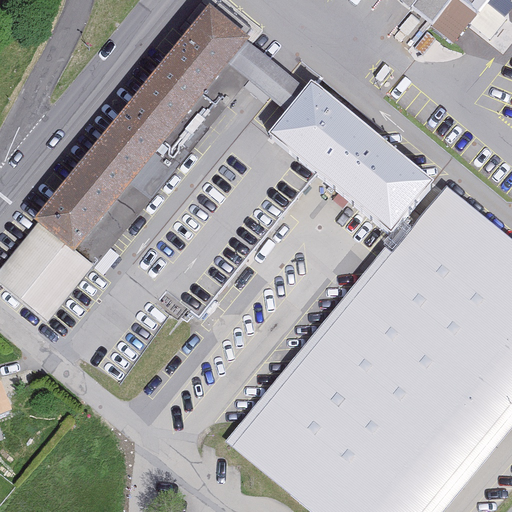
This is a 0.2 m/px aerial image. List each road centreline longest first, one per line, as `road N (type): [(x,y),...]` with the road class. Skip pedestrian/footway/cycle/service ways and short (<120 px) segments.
road 1 (secondary): [(2,188),(162,0)]
road 2 (unclassified): [(78,0),(7,156),(2,188)]
